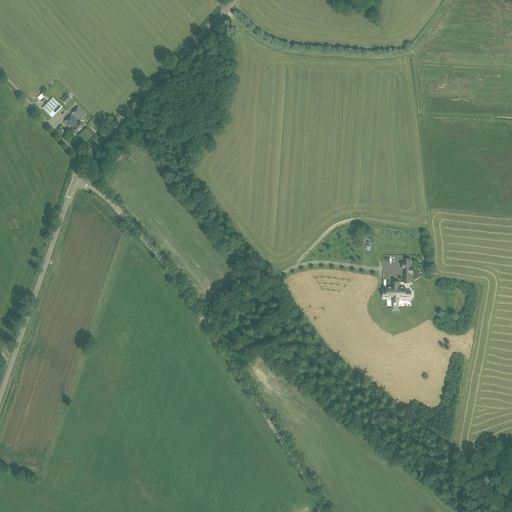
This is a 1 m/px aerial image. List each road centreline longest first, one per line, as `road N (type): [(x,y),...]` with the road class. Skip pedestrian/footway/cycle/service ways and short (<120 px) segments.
road 1 (unclassified): [(324,511),(163,261),(106,198),(74,182)]
road 2 (secondary): [(0,398),(74,182)]
road 3 (secondary): [(82,161),(237,0)]
road 4 (unclassified): [(82,161),(0,71)]
